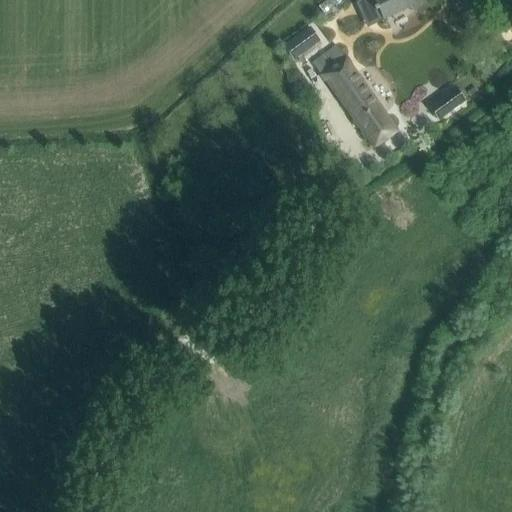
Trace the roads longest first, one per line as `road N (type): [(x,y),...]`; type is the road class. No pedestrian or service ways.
road 1 (track): [(82,511),(133,389),(280,264),(352,130)]
road 2 (track): [(511,319),(462,387),(432,511)]
